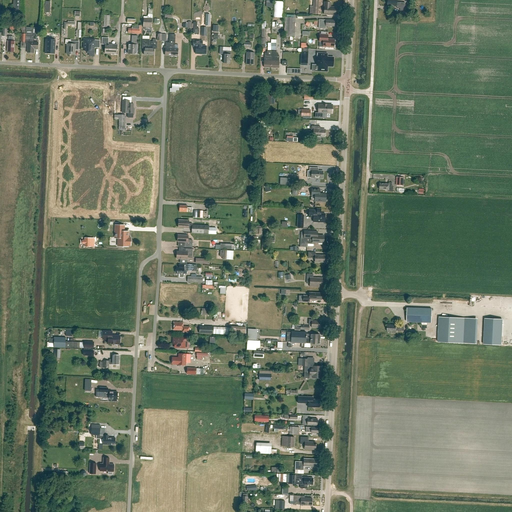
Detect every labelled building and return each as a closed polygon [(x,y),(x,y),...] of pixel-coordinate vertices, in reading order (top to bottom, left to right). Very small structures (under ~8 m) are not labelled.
[(13,0),(13,11),(20,11),(21,0),(13,0)] [(405,11),(405,3),(398,2),(398,0),(388,0),(388,6),(397,7),(397,8),(400,9),(400,11),(405,11)] [(283,18),(284,2),(274,1),(273,17),(283,18)] [(336,15),(336,7),(330,7),(330,3),(325,2),(324,13),(327,13),(327,14),(336,15)] [(293,18),(293,15),(286,15),(286,17),(285,17),(284,37),(294,37),(295,18),(293,18)] [(151,28),(151,18),(143,18),(143,27),(151,28)] [(326,20),(319,20),(319,28),(325,29),(326,28),(326,26),(334,26),(335,20),(326,20)] [(21,34),(21,42),(25,42),(25,43),(28,43),(27,53),(34,53),(34,49),(38,49),(38,43),(33,42),(33,41),(34,41),(34,38),(34,34),(26,34),(21,34)] [(319,42),(319,47),(323,47),(334,47),(334,39),(328,39),(328,35),(320,34),(319,42)] [(171,56),(172,35),(169,35),(169,43),(166,43),(166,46),(164,46),(164,52),(165,52),(165,56),(171,56)] [(137,39),(138,36),(132,36),(132,45),(129,45),(128,54),(137,54),(137,45),(136,45),(137,39)] [(117,54),(117,45),(108,44),(108,38),(102,38),(102,45),(105,45),(105,53),(117,54)] [(45,44),(45,49),(46,49),(46,53),(53,54),(54,52),(55,52),(55,40),(47,39),(47,44),(45,44)] [(78,49),(79,42),(71,41),(71,40),(65,40),(65,44),(67,44),(67,54),(75,55),(75,49),(78,49)] [(87,53),(88,53),(89,54),(89,55),(93,56),(94,49),(95,48),(100,48),(100,40),(84,40),(84,50),(86,50),(86,51),(86,52),(86,53),(87,53)] [(206,54),(206,46),(202,46),(202,41),(200,41),(193,41),(193,47),(196,47),(196,54),(206,54)] [(230,63),(231,51),(223,51),(223,47),(220,47),(219,54),(224,54),(223,63),(230,63)] [(272,51),(271,67),(279,68),(279,61),(279,56),(278,54),(276,53),(276,52),(272,51)] [(254,65),(254,53),(247,52),(246,64),(254,65)] [(313,65),(312,70),(321,71),(327,71),(327,70),(327,66),(333,66),(333,58),(327,57),(327,54),(325,54),(318,53),(317,66),(313,65)] [(187,87),(187,83),(181,83),(181,84),(172,84),(172,88),(169,88),(169,92),(175,92),(175,90),(178,90),(179,88),(181,88),(182,86),(187,87)] [(267,93),(267,101),(275,102),(275,94),(267,93)] [(134,113),(134,109),(133,109),(133,104),(129,104),(129,101),(122,101),(122,113),(127,113),(127,118),(133,118),(133,113),(134,113)] [(319,104),(318,113),(321,113),(321,118),(326,119),(327,113),(332,113),(332,105),(327,105),(323,104),(323,105),(319,104)] [(325,137),(325,129),(320,129),(320,126),(311,126),(311,132),(313,132),(313,136),(325,137)] [(323,171),(317,171),(317,168),(310,167),(309,171),(307,171),(307,177),(311,177),(323,178),(323,171)] [(391,187),(392,183),(389,183),(388,184),(379,184),(379,189),(388,190),(388,191),(393,192),(393,187),(391,187)] [(311,195),(311,201),(315,201),(325,201),(326,194),(320,193),(320,189),(312,189),(311,195)] [(321,213),(322,209),(317,209),(317,210),(309,210),(309,217),(313,217),(313,221),(325,222),(325,214),(321,213)] [(215,234),(216,228),(208,227),(208,225),(192,225),(192,223),(188,223),(188,220),(178,220),(178,228),(188,228),(188,229),(191,229),(191,233),(215,234)] [(124,226),(122,225),(115,225),(115,236),(115,238),(118,238),(118,246),(128,246),(128,245),(130,245),(131,238),(128,238),(128,232),(124,232),(124,226)] [(323,243),(324,235),(315,235),(315,232),(304,231),(304,238),(304,240),(306,243),(307,243),(312,243),(312,242),(323,243)] [(191,248),(192,240),(187,240),(188,235),(177,235),(177,242),(184,242),(184,247),(191,248)] [(191,256),(192,249),(185,249),(185,252),(177,251),(176,259),(187,259),(187,255),(191,256)] [(326,262),(327,255),(315,255),(316,252),(308,252),(308,257),(315,257),(315,262),(326,262)] [(189,271),(190,265),(179,265),(178,267),(176,267),(176,270),(175,270),(175,272),(176,272),(176,274),(186,274),(187,270),(189,271)] [(322,286),(322,278),(313,278),(313,274),(307,274),(307,283),(310,283),(310,287),(318,287),(318,286),(322,286)] [(321,300),(321,293),(309,293),(309,296),(303,296),(303,302),(309,302),(309,299),(313,299),(313,300),(321,300)] [(431,323),(432,309),(407,308),(407,322),(431,323)] [(438,342),(465,343),(466,318),(439,317),(438,342)] [(501,345),(502,319),(485,319),(484,344),(501,345)] [(189,332),(189,327),(182,326),(183,322),(173,322),(173,330),(182,331),(182,332),(189,332)] [(199,333),(213,334),(213,327),(199,326),(199,333)] [(248,329),(247,339),(256,340),(256,330),(248,329)] [(119,344),(120,336),(112,336),(112,332),(102,331),(102,337),(108,338),(107,343),(119,344)] [(54,337),(53,347),(65,348),(65,337),(54,337)] [(185,348),(188,348),(189,337),(186,337),(179,337),(179,338),(173,338),(172,344),(174,344),(174,348),(185,348)] [(319,344),(319,339),(305,339),(305,338),(291,337),(291,343),(310,343),(310,345),(313,345),(313,344),(319,344)] [(185,365),(186,354),(180,354),(180,358),(172,357),(172,358),(171,359),(171,361),(172,361),(171,364),(178,365),(185,365)] [(109,361),(103,361),(103,362),(100,362),(99,368),(109,368),(109,364),(111,364),(118,365),(119,355),(111,355),(111,359),(109,359),(109,361)] [(309,372),(321,372),(321,366),(313,366),(313,364),(312,363),(308,363),(308,358),(308,359),(302,359),(302,366),(305,366),(305,372),(309,372)] [(108,399),(109,399),(109,401),(116,401),(116,399),(117,399),(117,392),(109,392),(107,392),(107,388),(99,388),(99,390),(96,390),(95,397),(105,397),(108,398),(108,399)] [(319,407),(320,399),(313,399),(313,397),(298,396),(298,403),(308,403),(308,407),(319,407)] [(103,436),(99,435),(100,428),(91,428),(91,435),(96,435),(96,439),(103,439),(103,444),(103,445),(115,445),(115,438),(107,438),(107,436),(103,435),(103,436)] [(294,437),(287,437),(282,436),(282,447),(287,447),(294,447),(294,437)] [(315,450),(316,443),(308,442),(308,438),(301,437),(300,444),(305,444),(304,449),(315,450)] [(253,453),(269,453),(269,442),(253,443),(253,453)] [(100,464),(100,471),(108,472),(108,474),(109,475),(111,475),(112,474),(112,472),(113,472),(113,464),(106,464),(106,463),(109,463),(109,458),(103,458),(103,464),(100,464)] [(317,466),(317,460),(303,459),(303,461),(295,461),(294,473),(303,473),(303,466),(317,466)] [(276,474),(276,482),(288,482),(288,475),(288,474),(276,474)] [(296,475),(295,484),(301,484),(302,484),(302,486),(301,486),(301,487),(301,488),(306,488),(307,487),(307,484),(313,484),(313,478),(308,478),(308,477),(301,477),(301,474),(295,474),(295,475),(296,475)] [(293,501),(293,504),(300,504),(312,505),(312,498),(304,498),(304,496),(293,495),(293,501)]
